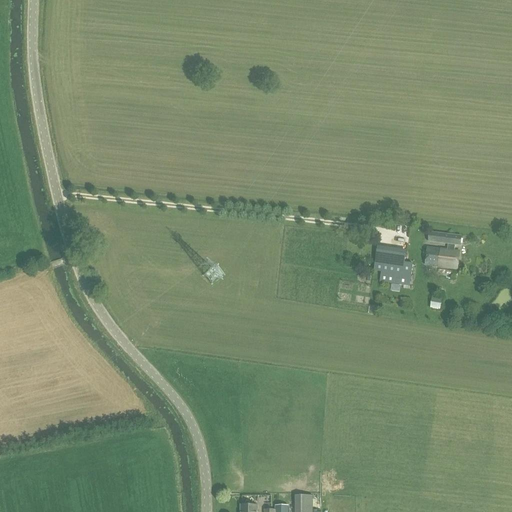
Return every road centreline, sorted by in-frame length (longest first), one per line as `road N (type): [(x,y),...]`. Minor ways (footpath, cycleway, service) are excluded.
road 1 (unclassified): [(207,511),(205,465),(191,422),(103,318),(73,254),(38,101),(34,0)]
road 2 (track): [(56,194),(390,230)]
